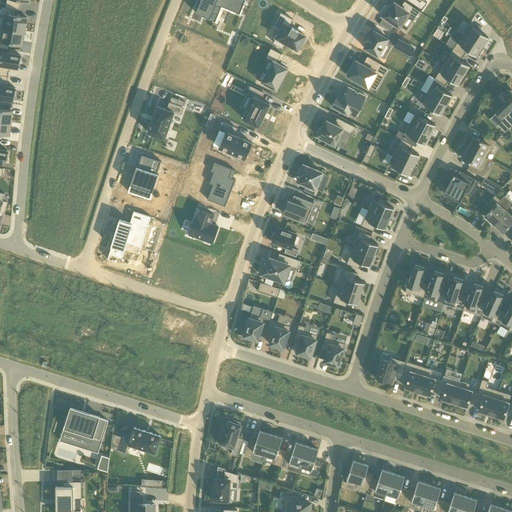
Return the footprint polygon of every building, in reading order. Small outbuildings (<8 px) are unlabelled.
[(10,0),(9,8),(16,9),(21,11),(24,1),(32,3),(32,0),(10,0)] [(201,0),(196,13),(205,17),(205,18),(216,22),(222,7),(240,14),(245,0),(201,0)] [(386,8),(382,13),(384,14),(382,16),(399,28),(400,27),(409,13),(416,18),(420,12),(405,2),(401,7),(395,3),(394,4),(391,8),(389,7),(388,9),(386,8)] [(3,7),(2,14),(7,15),(5,28),(26,31),(28,18),(15,16),(16,9),(9,8),(3,7)] [(281,31),(274,43),(283,48),(286,43),(298,50),(300,45),(302,46),(307,38),(305,37),(305,36),(298,32),(298,31),(292,28),(289,27),(293,20),(281,13),(274,27),(281,31)] [(465,32),(463,34),(467,37),(479,45),(482,47),(487,39),(488,38),(489,38),(488,37),(475,29),(473,27),(469,25),(465,32)] [(0,41),(0,47),(11,49),(12,44),(24,46),(26,31),(5,28),(3,42),(2,42),(0,41)] [(367,42),(364,47),(371,51),(370,53),(376,57),(377,55),(379,56),(387,42),(389,39),(374,30),(371,36),(369,35),(366,41),(367,42)] [(454,49),(464,56),(468,51),(476,56),(477,56),(476,56),(482,48),(482,47),(479,45),(467,37),(463,34),(454,49)] [(175,67),(172,76),(183,80),(187,71),(190,73),(195,61),(202,64),(205,57),(207,57),(211,45),(189,37),(185,48),(183,47),(180,55),(177,54),(173,66),(175,67)] [(399,40),(395,47),(410,56),(414,49),(399,40)] [(273,62),(262,82),(276,90),(288,69),(277,63),(282,54),(271,49),(266,58),(273,62)] [(444,62),(449,52),(443,49),(438,59),(444,62)] [(454,49),(444,64),(448,66),(464,76),(470,67),(470,66),(461,61),(462,60),(464,56),(454,49)] [(1,51),(0,61),(0,75),(12,77),(13,67),(21,69),(22,65),(23,66),(24,58),(23,58),(23,55),(1,51)] [(356,60),(348,76),(368,88),(369,87),(375,77),(382,81),(389,69),(372,59),(367,67),(363,64),(356,60)] [(444,64),(435,79),(446,85),(449,80),(458,85),(459,85),(458,85),(464,76),(448,66),(444,64)] [(0,75),(0,98),(17,101),(17,99),(18,99),(18,93),(17,92),(17,90),(10,88),(11,77),(0,75)] [(432,84),(427,94),(431,96),(446,105),(447,105),(452,96),(452,95),(436,86),(432,84)] [(254,97),(243,119),(259,127),(270,104),(261,100),(264,93),(251,87),(248,94),(254,97)] [(340,89),(331,106),(355,119),(367,97),(349,87),(346,92),(340,89)] [(505,133),(511,125),(511,90),(511,92),(509,90),(506,94),(504,92),(497,98),(499,100),(492,107),(504,119),(498,125),(505,133)] [(427,94),(421,103),(441,115),(442,114),(441,114),(447,105),(446,105),(431,96),(427,94)] [(0,102),(0,121),(15,123),(16,110),(2,109),(2,103),(0,102)] [(159,106),(149,133),(166,139),(175,113),(181,115),(184,108),(170,103),(168,109),(159,106)] [(415,114),(410,124),(414,126),(430,135),(435,126),(436,125),(415,114)] [(319,127),(316,133),(318,134),(317,136),(335,145),(343,130),(353,135),(356,128),(338,118),(334,125),(327,121),(324,127),(322,126),(321,128),(319,127)] [(0,139),(1,135),(13,137),(14,124),(0,121),(0,139)] [(226,133),(219,148),(245,159),(252,143),(234,135),(237,128),(223,123),(220,130),(226,133)] [(399,131),(396,136),(416,147),(418,141),(424,144),(425,145),(425,144),(430,135),(414,126),(410,124),(405,134),(399,131)] [(474,137),(468,148),(484,156),(488,150),(492,152),(497,142),(486,136),(482,142),(474,137)] [(503,146),(505,144),(500,138),(497,140),(503,146)] [(402,139),(394,155),(398,157),(414,165),(415,165),(419,156),(420,155),(410,151),(413,145),(402,139)] [(369,149),(366,155),(371,158),(376,147),(374,146),(371,144),(369,149)] [(484,156),(468,148),(463,159),(471,163),(468,169),(479,175),(488,159),(484,156)] [(0,163),(7,164),(7,161),(8,161),(8,154),(8,153),(8,151),(0,149),(0,163)] [(137,167),(129,192),(151,199),(159,175),(158,174),(162,161),(142,155),(138,168),(137,167)] [(394,155),(389,165),(393,167),(392,170),(399,173),(400,171),(401,171),(409,175),(410,175),(415,165),(414,165),(398,157),(394,155)] [(214,185),(208,200),(226,207),(236,180),(230,177),(233,170),(215,162),(211,171),(214,173),(210,183),(214,185)] [(301,166),(298,172),(300,173),(299,175),(302,176),(299,182),(307,185),(304,191),(316,196),(319,190),(316,188),(323,172),(304,165),(303,167),(301,166)] [(456,176),(454,175),(444,194),(460,202),(465,193),(471,196),(479,181),(460,171),(459,172),(456,176)] [(485,216),(494,224),(506,211),(498,203),(501,200),(495,195),(486,205),(491,209),(485,216)] [(289,201),(283,214),(306,223),(314,203),(296,196),(294,203),(289,201)] [(373,199),(369,210),(390,219),(394,209),(385,204),(386,202),(379,199),(378,201),(373,199)] [(369,210),(362,226),(374,231),(376,225),(386,229),(390,219),(369,210)] [(195,219),(189,235),(213,243),(219,227),(211,224),(214,215),(200,211),(197,219),(195,219)] [(511,215),(511,216),(506,211),(494,224),(503,233),(510,226),(511,227),(511,215)] [(112,247),(109,255),(122,259),(127,243),(142,247),(151,217),(144,215),(141,227),(119,220),(111,247),(112,247)] [(274,233),(271,241),(287,247),(285,253),(296,257),(299,250),(292,248),(297,235),(278,228),(276,234),(274,233)] [(360,231),(353,248),(375,256),(378,246),(379,246),(379,245),(369,242),(372,236),(360,231)] [(353,248),(347,264),(359,269),(361,263),(371,266),(375,256),(353,248)] [(263,265),(260,271),(262,272),(262,274),(284,282),(290,266),(297,268),(300,261),(280,254),(278,261),(270,258),(268,264),(265,264),(264,266),(263,265)] [(425,298),(429,285),(422,283),(426,270),(425,269),(425,268),(415,265),(415,266),(414,266),(410,279),(408,278),(405,286),(407,286),(406,292),(425,298)] [(345,269),(339,286),(361,293),(364,283),(365,284),(365,283),(355,280),(357,274),(345,269)] [(425,298),(444,304),(448,292),(441,289),(445,276),(444,276),(444,274),(435,271),(434,273),(433,272),(429,285),(425,298)] [(452,278),(448,292),(444,304),(463,310),(467,298),(460,295),(465,282),(463,282),(463,280),(454,277),(454,279),(452,278)] [(261,282),(258,291),(278,297),(281,289),(261,282)] [(484,289),(483,288),(483,287),(474,284),(474,285),(472,284),(467,298),(463,310),(482,316),(487,304),(480,302),(484,289)] [(339,286),(334,303),(346,307),(348,301),(358,304),(358,303),(361,293),(339,286)] [(481,317),(499,325),(506,313),(499,310),(504,297),(503,297),(504,296),(495,291),(494,293),(493,292),(487,304),(482,316),(481,317)] [(511,302),(506,313),(499,325),(511,332),(511,302)] [(327,305),(324,312),(331,314),(333,307),(327,305)] [(251,314),(244,336),(246,337),(245,338),(253,341),(253,339),(258,340),(265,318),(251,314)] [(357,315),(354,324),(360,326),(363,317),(357,315)] [(271,320),(267,333),(273,335),(270,344),(274,346),(274,347),(281,350),(282,348),(283,349),(291,326),(271,320)] [(433,336),(437,323),(432,321),(428,334),(433,336)] [(299,325),(294,341),(300,343),(297,353),(302,354),(301,356),(309,359),(309,357),(311,357),(314,349),(315,349),(318,342),(316,341),(318,335),(305,331),(306,327),(299,325)] [(327,332),(321,350),(328,352),(325,362),(329,363),(328,365),(336,367),(337,366),(338,366),(341,357),(343,358),(345,350),(343,350),(345,344),(333,340),(335,335),(327,332)] [(380,369),(378,375),(377,378),(393,383),(395,378),(401,380),(407,363),(390,358),(389,361),(383,359),(382,362),(381,361),(378,368),(380,369)] [(426,368),(419,366),(407,362),(407,363),(401,380),(407,382),(405,387),(418,392),(419,389),(426,368)] [(433,370),(426,368),(419,389),(418,392),(431,396),(431,394),(432,390),(433,390),(438,392),(439,390),(442,380),(436,378),(435,379),(431,378),(433,370)] [(462,381),(455,379),(453,378),(452,382),(451,384),(448,383),(448,382),(442,380),(439,390),(438,392),(444,394),(442,398),(442,399),(446,400),(455,403),(455,401),(462,381)] [(487,387),(489,382),(482,380),(479,390),(478,392),(476,401),(475,404),(480,405),(481,405),(479,409),(479,411),(491,415),(492,413),(499,391),(491,389),(487,387)] [(469,384),(462,381),(455,401),(455,403),(463,406),(467,407),(468,406),(468,405),(469,402),(475,404),(476,401),(478,392),(472,390),(472,391),(469,390),(469,388),(470,384),(469,384)] [(511,395),(506,393),(499,391),(492,413),(491,415),(504,419),(506,413),(511,415),(511,413),(511,402),(510,402),(510,400),(511,395)] [(100,416),(71,407),(60,441),(98,453),(108,421),(100,418),(100,416)] [(223,436),(221,444),(233,448),(231,454),(239,457),(244,440),(237,438),(241,425),(240,425),(241,423),(233,421),(233,422),(228,421),(226,428),(224,427),(221,435),(223,436)] [(123,438),(119,451),(127,454),(130,444),(156,453),(161,436),(134,428),(131,440),(123,438)] [(249,443),(245,455),(252,457),(253,451),(265,455),(271,435),(260,431),(256,441),(255,445),(249,443)] [(271,435),(265,455),(276,459),(274,464),(281,467),(285,455),(278,452),(279,449),(283,438),(271,435)] [(285,455),(281,467),(288,469),(290,463),(301,467),(307,446),(296,442),(293,453),(292,457),(285,455)] [(307,446),(301,467),(312,470),(310,476),(317,478),(321,466),(314,464),(316,460),(319,450),(307,446)] [(354,461),(348,480),(358,483),(357,487),(368,490),(371,482),(372,478),(366,476),(367,472),(369,466),(354,461)] [(368,490),(367,494),(385,500),(387,494),(393,474),(382,470),(379,480),(378,484),(371,482),(368,490)] [(213,491),(212,500),(229,501),(230,489),(238,489),(239,475),(225,471),(224,479),(216,478),(215,491),(213,491)] [(393,474),(387,494),(398,498),(396,503),(403,506),(407,494),(400,491),(402,488),(405,477),(393,474)] [(80,511),(81,511),(76,511),(75,499),(81,499),(81,482),(63,483),(63,488),(55,488),(55,499),(56,499),(56,511),(80,511)] [(407,494),(403,506),(409,507),(410,508),(412,502),(423,506),(430,485),(418,482),(415,492),(414,496),(407,494)] [(423,506),(421,511),(423,511),(441,511),(443,505),(437,503),(438,499),(441,489),(430,485),(423,506)] [(443,505),(441,511),(461,511),(466,497),(454,493),(451,503),(450,507),(443,505)] [(284,495),(282,511),(310,511),(312,505),(310,505),(310,503),(297,502),(297,496),(284,495)] [(466,497),(461,511),(473,511),(474,511),(477,500),(466,497)] [(132,506),(132,511),(156,511),(157,508),(156,508),(156,498),(139,498),(139,499),(139,506),(132,506)]
